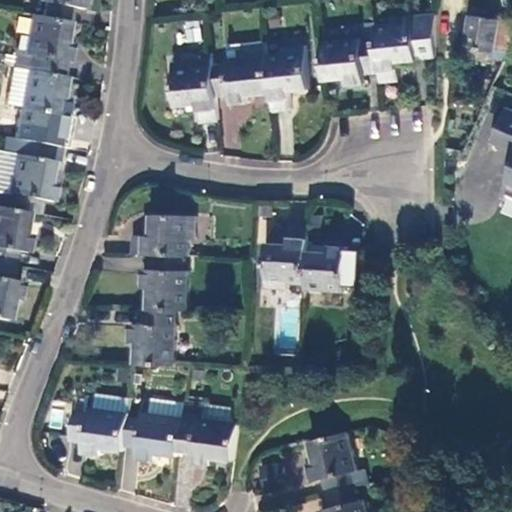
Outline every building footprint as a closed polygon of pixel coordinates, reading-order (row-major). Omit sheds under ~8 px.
[(45,3),(42,17),(68,22),(70,22),(73,8),(83,10),(84,0),(38,0),(38,1),(45,3)] [(393,24),(375,26),(377,44),(380,73),(381,83),(401,80),(399,63),(437,58),(438,14),(392,19),(393,24)] [(64,45),(68,22),(42,17),(29,15),(23,54),(29,55),(26,70),(56,75),(58,61),(67,62),(70,46),(64,45)] [(510,51),(511,41),(511,22),(472,17),(467,48),(497,53),(496,59),(507,60),(510,51)] [(204,28),(189,30),(191,43),(205,41),(204,28)] [(362,38),(322,42),(326,81),(347,79),(349,85),(367,83),(366,74),(380,73),(377,44),(363,45),(362,38)] [(286,53),(268,55),(273,94),(274,112),(293,110),(291,91),(312,88),(308,46),(286,47),(286,53)] [(496,60),(496,59),(497,53),(467,48),(464,62),(487,66),(488,59),(496,60)] [(252,95),(273,94),(268,55),(229,59),(230,65),(215,68),(219,97),(232,95),(234,104),(252,102),(252,95)] [(203,123),(221,121),(219,97),(215,68),(214,64),(197,66),(197,60),(174,62),(179,106),(200,104),(203,123)] [(5,104),(20,107),(26,70),(12,67),(5,104)] [(60,97),(64,76),(56,75),(26,70),(20,107),(19,110),(25,112),(24,125),(52,131),(54,117),(63,118),(67,99),(60,97)] [(511,145),(511,174),(502,199),(507,201),(509,196),(511,196),(511,108),(508,107),(492,146),(495,147),(498,140),(511,145)] [(13,195),(10,209),(27,213),(38,215),(41,200),(52,202),(55,183),(48,182),(51,162),(13,155),(6,194),(13,195)] [(23,234),(27,213),(10,209),(0,207),(0,263),(14,266),(16,251),(26,253),(30,235),(23,234)] [(136,236),(135,254),(156,255),(186,257),(193,256),(193,240),(199,240),(200,217),(155,215),(154,236),(136,236)] [(290,284),(308,285),(310,251),(311,228),(292,227),(291,245),(270,244),(267,289),(290,290),(290,284)] [(313,251),(310,251),(308,285),(308,291),(347,293),(348,287),(363,287),(365,259),(347,258),(347,247),(313,246),(313,251)] [(152,289),(152,310),(174,311),(190,311),(193,272),(185,272),(186,257),(156,255),(156,270),(146,270),(145,289),(152,289)] [(11,280),(14,266),(0,263),(0,319),(6,320),(10,300),(18,301),(21,282),(11,280)] [(140,344),(140,364),(179,366),(180,326),(173,325),(174,311),(152,310),(144,310),(143,324),(134,325),(134,343),(140,344)] [(300,340),(271,339),(270,354),(300,355),(300,340)] [(127,446),(131,417),(132,413),(134,398),(98,393),(96,408),(91,407),(90,415),(76,412),(73,439),(86,441),(85,452),(105,455),(106,448),(126,451),(127,446)] [(189,402),(154,397),(152,413),(146,413),(146,419),(131,417),(127,446),(141,448),(140,457),(159,459),(160,453),(181,456),(182,451),(187,418),(189,402)] [(214,458),(234,461),(240,423),(206,418),(209,404),(189,401),(187,418),(182,451),(195,452),(193,462),(213,465),(214,458)] [(90,415),(91,407),(78,406),(76,412),(90,415)] [(325,480),(329,494),(358,486),(354,472),(361,470),(351,432),(313,442),(318,461),(311,464),(316,482),(325,480)] [(370,511),(367,500),(361,501),(358,486),(329,494),(333,508),(323,511),(370,511)]
